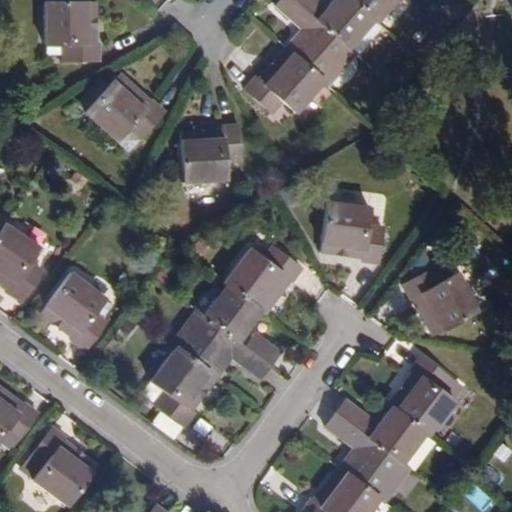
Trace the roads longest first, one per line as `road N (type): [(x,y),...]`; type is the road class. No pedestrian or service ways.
road 1 (residential): [(0,332),(230,503)]
road 2 (residential): [(347,323),(230,503)]
